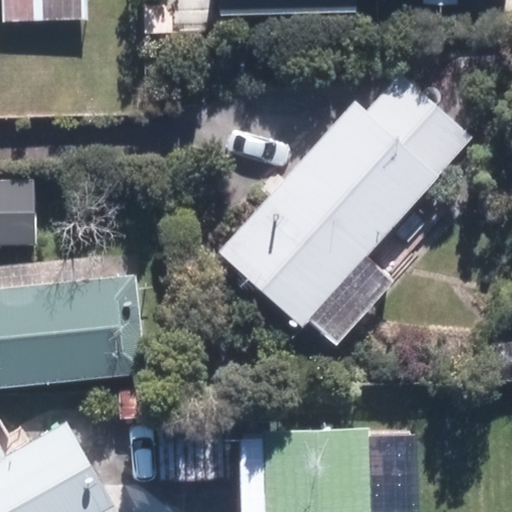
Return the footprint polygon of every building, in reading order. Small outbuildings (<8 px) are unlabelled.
[(93,16),(92,0),(7,0),(7,17),(93,16)] [(356,0),(220,0),(221,14),(357,11),(356,0)] [(476,131),(406,67),(373,103),(358,90),(225,243),(313,319),(476,131)] [(43,173),(0,173),(0,264),(5,264),(5,242),(44,241),(43,173)] [(0,281),(0,381),(151,366),(141,267),(0,281)] [(231,385),(122,380),(121,408),(163,410),(161,468),(227,471),(231,385)] [(88,511),(121,493),(76,414),(0,457),(0,511),(88,511)] [(377,511),(376,420),(270,421),(271,511),(377,511)]
